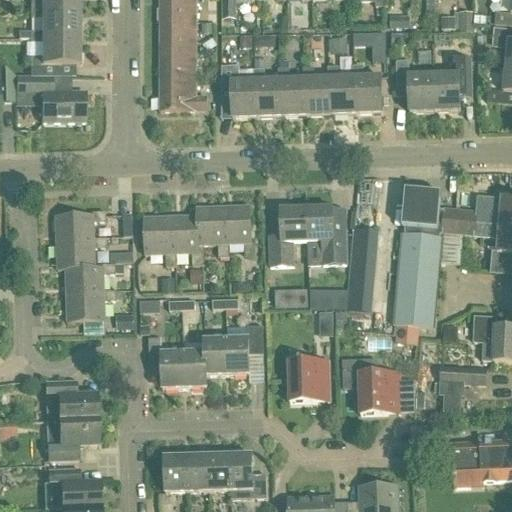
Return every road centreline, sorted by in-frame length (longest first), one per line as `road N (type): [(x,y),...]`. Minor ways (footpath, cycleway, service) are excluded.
road 1 (residential): [(123,165),(511,155)]
road 2 (residential): [(387,460),(309,463),(265,429),(133,432)]
road 3 (residential): [(25,359),(39,369),(77,369),(112,350),(133,357),(133,432)]
road 4 (residential): [(25,359),(22,306),(31,288),(20,170)]
road 5 (residential): [(123,165),(124,0)]
